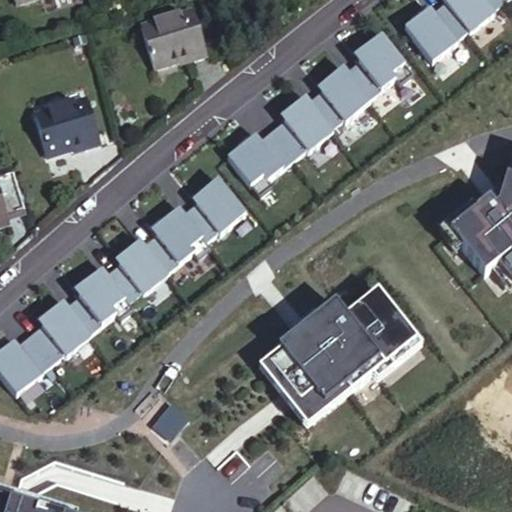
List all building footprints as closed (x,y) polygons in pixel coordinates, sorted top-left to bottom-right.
[(43,0),(18,0),(21,10),(44,3),(43,0)] [(506,3),(503,0),(442,0),(446,4),(469,32),(468,33),(470,34),(482,25),(481,23),(506,3)] [(469,32),(446,4),(434,13),(431,9),(406,29),(433,64),(458,44),(457,42),(468,33),(469,32)] [(196,19),(145,35),(157,75),(193,63),(195,68),(210,63),(196,19)] [(347,73),(346,73),(369,102),(395,81),(400,87),(414,76),(382,35),(354,57),(359,63),(347,73)] [(309,102),(309,103),(331,131),(332,131),(344,121),(345,123),(371,103),(369,102),(346,73),(347,73),(343,68),(318,88),(321,93),(309,102)] [(284,123),(272,132),(294,160),(306,151),(308,153),(333,133),(332,131),(331,131),(309,103),(309,102),(306,98),(280,118),(284,123)] [(93,106),(43,121),(55,162),(89,152),(91,156),(106,151),(93,106)] [(269,180),(294,160),(272,132),(260,142),(256,136),(228,157),(260,197),(274,186),(269,180)] [(489,202),(449,233),(484,277),(497,267),(511,285),(511,180),(505,202),(495,209),(489,202)] [(183,214),(206,243),(217,234),(218,236),(244,216),(216,181),(191,201),(194,205),(183,214)] [(4,187),(0,188),(0,233),(0,234),(1,240),(20,234),(4,187)] [(143,246),(166,274),(167,276),(179,267),(177,265),(191,255),(196,261),(211,249),(206,243),(183,214),(179,208),(150,231),(155,237),(143,246)] [(106,275),(128,304),(166,274),(143,246),(140,241),(114,262),(118,266),(106,275)] [(66,307),(88,335),(89,335),(114,315),(119,321),(133,310),(128,304),(106,275),(101,269),(73,291),(78,297),(66,307)] [(347,388),(350,392),(416,339),(377,290),(344,316),(334,304),(278,349),(280,351),(265,363),(309,418),(347,388)] [(41,326),(28,336),(51,365),(63,355),(65,357),(90,337),(89,335),(88,335),(66,307),(62,302),(37,322),(41,326)] [(51,365),(28,336),(17,345),(13,341),(0,351),(0,375),(16,395),(41,376),(39,374),(51,365)] [(306,427),(350,392),(347,388),(309,418),(265,363),(259,368),(306,427)] [(170,403),(150,426),(168,442),(189,419),(170,403)] [(0,511),(69,511),(0,490),(0,511)]
